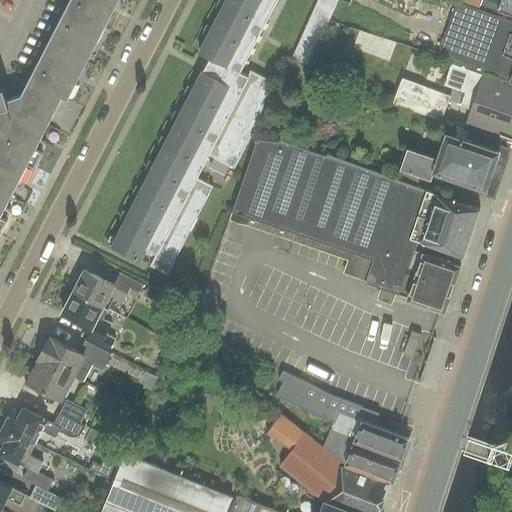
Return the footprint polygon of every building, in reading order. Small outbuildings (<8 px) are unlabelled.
[(0,0),(0,237),(3,233),(5,228),(7,224),(9,219),(10,214),(12,210),(7,207),(17,187),(22,190),(25,185),(28,181),(31,176),(34,172),(37,167),(39,162),(41,157),(44,152),(45,147),(47,141),(42,139),(64,96),(69,99),(120,0),(71,0),(22,95),(9,99),(5,88),(0,89),(0,0)] [(225,0),(199,52),(210,57),(203,71),(202,71),(112,246),(141,261),(148,248),(158,253),(151,265),(169,273),(213,186),(197,178),(210,154),(235,167),(254,130),(273,81),(252,71),(250,76),(242,71),(277,0),(225,0)] [(339,0),(319,0),(293,59),(309,66),(339,0)] [(511,15),(511,0),(483,0),(482,5),(492,8),(494,1),(502,3),(499,11),(511,15)] [(511,25),(511,21),(472,7),(458,2),(439,55),(511,80),(511,25)] [(511,139),(511,86),(511,87),(501,84),(502,82),(452,64),(445,86),(466,93),(461,106),(472,110),(468,122),(472,125),(511,139)] [(451,96),(403,78),(394,103),(442,121),(451,96)] [(492,194),(507,153),(498,149),(497,151),(447,134),(438,159),(409,149),(401,170),(432,181),(435,172),(484,189),(483,191),(492,194)] [(427,228),(440,195),(328,154),(327,157),(286,143),(257,141),(230,221),(231,221),(234,214),(373,261),(366,284),(409,299),(409,300),(441,311),(446,312),(461,267),(416,250),(419,241),(423,227),(427,228)] [(423,227),(419,241),(464,258),(480,210),(440,195),(427,228),(423,227)] [(74,292),(109,309),(114,299),(124,303),(129,293),(138,297),(145,284),(121,272),(115,284),(86,269),(74,292)] [(86,340),(112,354),(112,353),(110,352),(117,339),(108,334),(113,323),(104,318),(109,309),(74,292),(64,313),(93,328),(86,340)] [(43,359),(43,360),(74,376),(83,380),(93,362),(105,368),(112,354),(86,340),(81,351),(52,336),(40,358),(43,359)] [(62,399),(74,376),(43,360),(31,383),(62,399)] [(284,372),(273,394),(322,419),(334,424),(325,447),(343,462),(343,464),(394,483),(410,438),(376,425),(380,414),(331,396),(284,372)] [(84,423),(90,410),(69,400),(62,413),(84,423)] [(22,412),(14,408),(5,425),(37,441),(43,430),(56,437),(60,430),(81,440),(88,425),(84,423),(62,413),(57,424),(48,420),(49,419),(25,407),(22,412)] [(285,414),(269,433),(293,450),(281,465),(325,501),(321,511),(379,511),(389,485),(341,466),(342,463),(285,414)] [(24,479),(37,486),(50,492),(56,481),(38,472),(44,462),(30,455),(37,441),(5,425),(0,435),(0,445),(4,447),(1,453),(25,466),(25,465),(30,467),(24,479)] [(226,511),(232,497),(124,456),(101,511),(226,511)] [(0,509),(2,511),(8,498),(21,505),(27,494),(13,488),(14,487),(0,479),(0,509)] [(58,497),(50,492),(37,486),(32,495),(54,506),(58,497)] [(248,511),(251,505),(237,499),(232,511),(248,511)]
